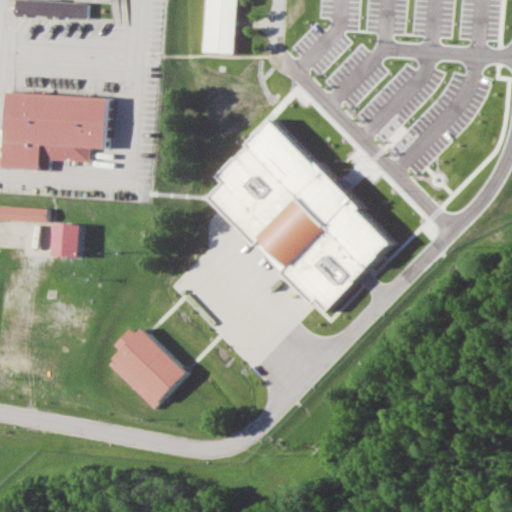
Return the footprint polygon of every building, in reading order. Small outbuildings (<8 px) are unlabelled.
[(15,13),(15,0),(52,0),(89,2),(88,17),(15,13)] [(202,50),(205,0),(236,0),(234,52),(202,50)] [(6,166),(11,91),(114,97),(111,148),(93,146),(92,160),(52,158),(51,169),(6,166)] [(217,175),(273,119),(398,243),(331,311),(319,300),(316,304),(208,197),(224,182),(217,175)] [(0,218),(0,203),(49,207),(49,221),(0,218)] [(54,254),(56,223),(83,224),(82,256),(54,254)] [(108,363),(121,350),(115,344),(128,328),(135,334),(141,327),(188,373),(154,408),(108,363)]
